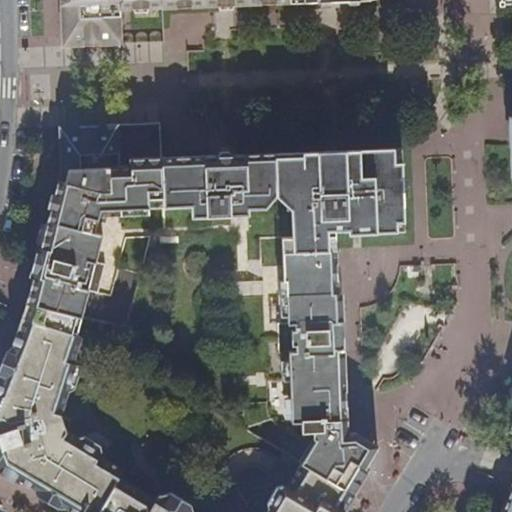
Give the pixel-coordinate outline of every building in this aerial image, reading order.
[(58,0),(59,49),(70,48),(68,0),(58,0)] [(68,0),(70,48),(121,46),(119,10),(162,10),(218,7),(217,0),(230,0),(231,7),(280,5),(279,0),(294,0),(294,4),(374,1),(374,0),(68,0)] [(159,123),(117,125),(117,133),(69,135),(69,171),(64,185),(103,194),(119,193),(121,211),(148,209),(165,208),(163,159),(161,159),(159,123)] [(117,125),(57,127),(58,136),(60,171),(48,222),(53,224),(62,196),(101,207),(121,211),(119,193),(103,194),(64,185),(69,171),(69,135),(117,133),(117,125)] [(402,148),(239,155),(239,163),(230,164),(231,183),(220,184),(219,169),(204,170),(203,157),(163,159),(165,208),(189,206),(191,219),(230,217),(230,204),(247,203),(248,210),(266,209),(277,197),(291,210),(292,238),(281,238),(282,267),(322,266),(321,231),(335,231),(347,231),(348,235),(405,233),(402,148)] [(239,155),(203,157),(204,170),(219,169),(220,184),(231,183),(230,164),(239,163),(239,155)] [(53,224),(48,222),(33,278),(65,286),(56,311),(27,303),(22,317),(77,336),(87,292),(97,294),(105,265),(96,262),(102,236),(93,234),(98,218),(101,207),(62,196),(53,224)] [(230,204),(230,217),(248,216),(248,210),(247,203),(230,204)] [(121,211),(101,207),(98,218),(148,216),(148,209),(121,211)] [(277,281),(278,296),(286,296),(338,294),(335,231),(321,231),(322,266),(282,267),(282,281),(277,281)] [(65,286),(33,278),(27,303),(56,311),(65,286)] [(286,325),(279,324),(276,324),(277,353),(280,353),(288,353),(289,381),(291,424),(301,423),(302,433),(313,433),(313,444),(300,464),(333,484),(347,460),(356,464),(370,442),(355,434),(346,435),(347,429),(342,294),(338,294),(286,296),(286,325)] [(286,296),(278,296),(279,324),(286,325),(286,296)] [(33,493),(43,499),(78,439),(67,431),(60,414),(68,393),(75,389),(81,371),(74,363),(82,337),(77,336),(22,317),(19,317),(0,369),(0,473),(18,484),(20,482),(32,489),(33,493)] [(288,353),(280,353),(281,381),(289,381),(288,353)] [(43,499),(55,506),(86,454),(96,454),(101,459),(103,453),(100,447),(86,437),(78,439),(43,499)] [(348,493),(354,497),(369,472),(364,469),(378,447),(370,442),(356,464),(347,460),(333,484),(348,493)] [(327,511),(285,488),(280,489),(266,511),(192,511),(192,505),(186,501),(178,511),(167,511),(170,506),(165,502),(161,505),(156,501),(120,478),(123,471),(101,459),(96,454),(86,454),(55,506),(65,511),(67,509),(71,511),(327,511)] [(344,501),(348,493),(333,484),(300,464),(294,474),(344,501)] [(285,488),(327,511),(344,511),(354,497),(348,493),(344,501),(294,474),(285,488)] [(511,511),(511,485),(501,511),(511,511)] [(178,511),(186,501),(172,492),(160,495),(156,501),(161,505),(165,502),(170,506),(167,511),(178,511)]
